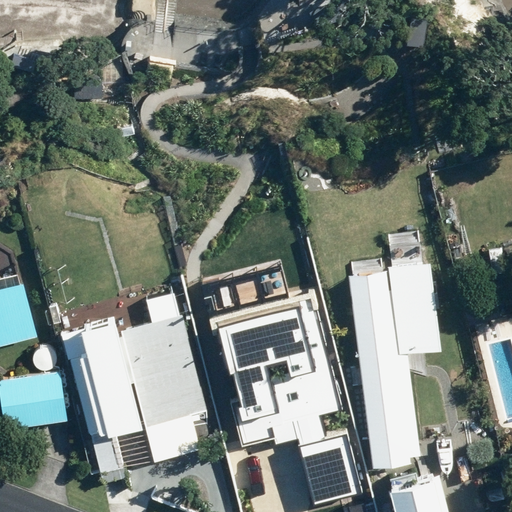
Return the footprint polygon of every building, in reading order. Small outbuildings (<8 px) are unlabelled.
[(9,71),(30,79),(36,62),(15,54),(9,71)] [(349,271),(373,465),(412,461),(412,454),(421,453),(408,351),(443,347),(431,257),(388,262),(389,266),(349,271)] [(0,342),(39,332),(26,281),(0,287),(0,342)] [(211,309),(242,435),(274,427),(276,436),(301,430),(318,494),(361,484),(346,423),(329,427),(323,403),(344,398),(315,283),(211,309)] [(73,344),(106,465),(129,459),(119,423),(142,417),(152,453),(204,439),(194,405),(207,401),(176,285),(150,292),(155,310),(125,318),(122,306),(84,316),(90,339),(73,344)] [(61,369),(0,376),(0,384),(5,425),(68,417),(61,369)] [(442,511),(432,471),(378,486),(384,511),(442,511)]
